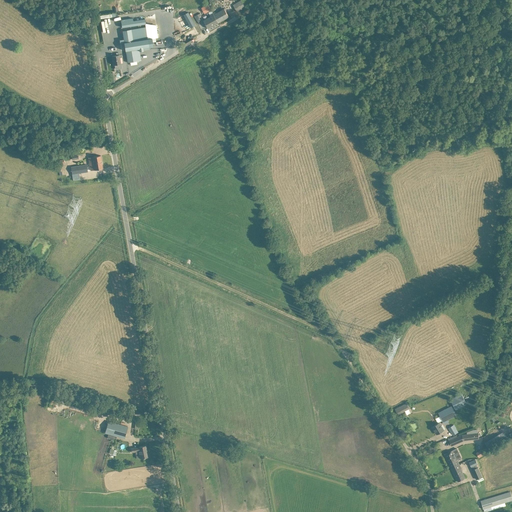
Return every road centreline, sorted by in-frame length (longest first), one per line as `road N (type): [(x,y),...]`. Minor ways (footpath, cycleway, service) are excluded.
road 1 (track): [(403,443),(334,340),(130,246)]
road 2 (unclassified): [(161,419),(103,97)]
road 3 (unclassified): [(161,419),(45,387),(0,386)]
road 4 (unclassified): [(103,97),(231,21)]
